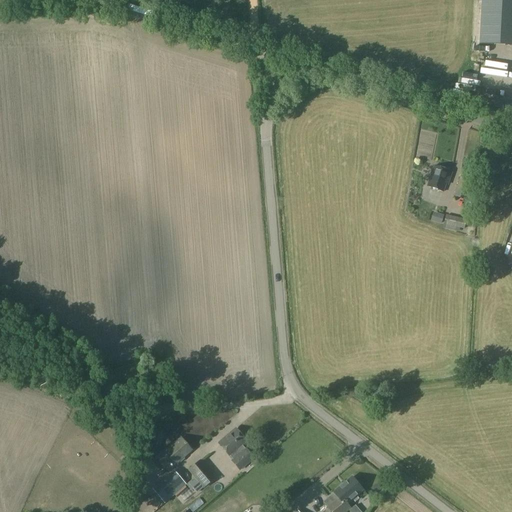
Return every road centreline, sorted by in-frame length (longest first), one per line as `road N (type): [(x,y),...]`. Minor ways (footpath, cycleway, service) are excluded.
road 1 (unclassified): [(446,511),(312,406),(286,370),(264,135),(271,101),(284,86)]
road 2 (tertiary): [(511,128),(332,73),(284,86)]
road 3 (tertiary): [(284,86),(255,49),(101,0)]
